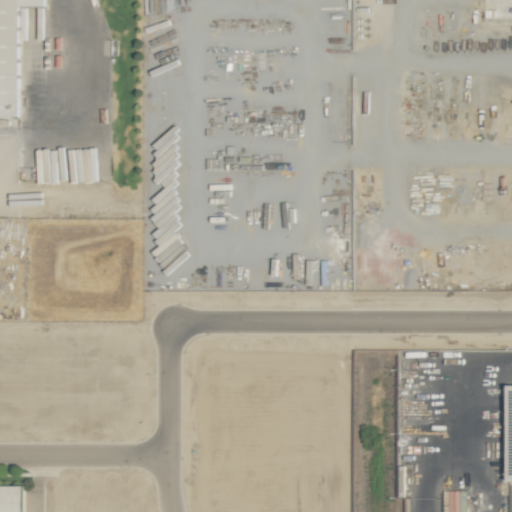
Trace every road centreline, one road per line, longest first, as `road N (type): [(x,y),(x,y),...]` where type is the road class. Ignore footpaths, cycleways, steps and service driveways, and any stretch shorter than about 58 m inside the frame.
road 1 (residential): [(511,319),(170,325)]
road 2 (residential): [(172,511),(170,325)]
road 3 (residential): [(166,458),(0,457)]
